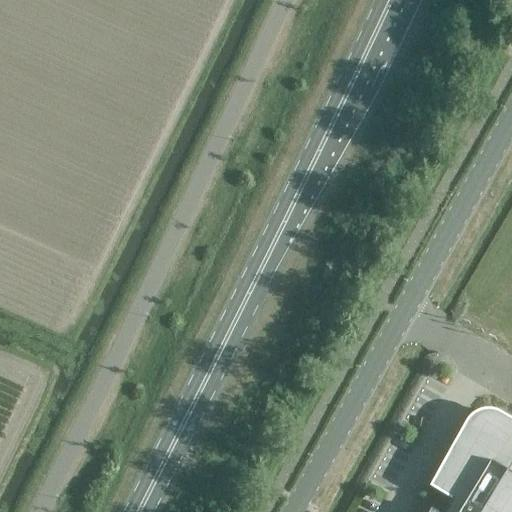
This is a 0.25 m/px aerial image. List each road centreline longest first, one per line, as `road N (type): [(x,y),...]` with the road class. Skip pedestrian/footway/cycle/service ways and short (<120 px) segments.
road 1 (primary): [(389,0),(134,511)]
road 2 (unclassified): [(36,511),(284,0)]
road 3 (tertiary): [(297,511),(511,129)]
road 4 (track): [(227,0),(70,326)]
